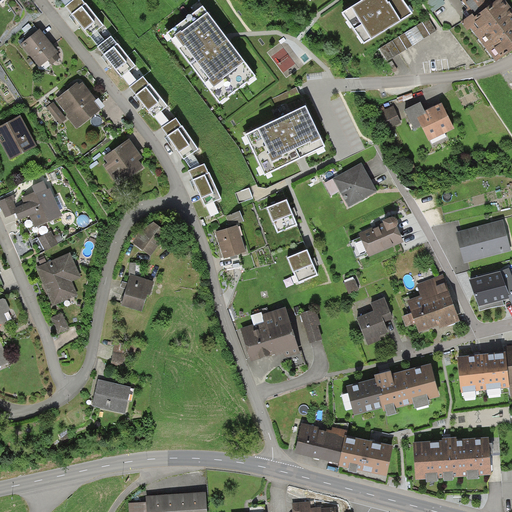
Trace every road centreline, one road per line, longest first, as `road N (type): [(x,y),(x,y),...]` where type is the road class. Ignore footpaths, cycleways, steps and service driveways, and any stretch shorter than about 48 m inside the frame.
road 1 (tertiary): [(0,489),(141,459),(212,459),(270,470)]
road 2 (residential): [(41,0),(145,135),(177,187),(180,209)]
road 3 (residential): [(64,395),(87,368),(108,261),(129,217),(161,204),(180,209)]
road 4 (residential): [(474,335),(376,151)]
road 5 (residential): [(180,209),(200,237),(252,398)]
road 6 (residential): [(316,90),(468,75),(511,59)]
road 7 (residential): [(0,233),(64,395)]
road 8 (tertiary): [(270,470),(438,511)]
